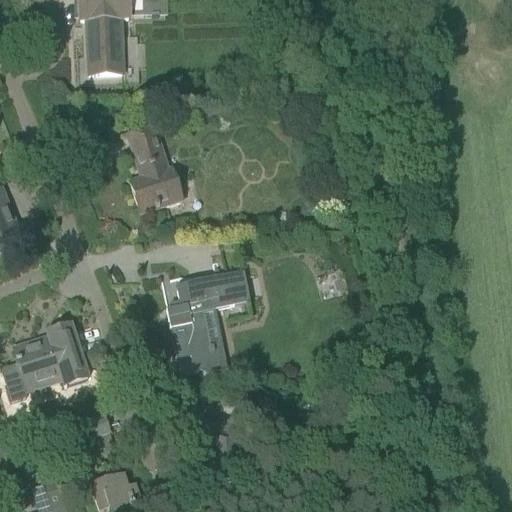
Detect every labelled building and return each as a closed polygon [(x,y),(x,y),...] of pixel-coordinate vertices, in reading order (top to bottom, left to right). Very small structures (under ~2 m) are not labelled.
[(125,0),(77,0),(79,26),(85,26),(87,80),(121,78),(119,24),(127,24),(125,0)] [(128,186),(139,219),(181,205),(171,173),(167,174),(153,130),(126,139),(140,183),(128,186)] [(0,192),(0,253),(21,244),(0,192)] [(211,356),(203,317),(250,307),(243,276),(175,290),(179,311),(165,313),(169,333),(183,330),(192,376),(197,375),(197,380),(226,374),(222,354),(211,356)] [(15,370),(0,374),(0,375),(6,395),(7,401),(8,403),(12,406),(16,406),(20,404),(23,402),(24,394),(26,393),(60,382),(62,387),(63,392),(86,384),(70,331),(46,338),(48,344),(14,355),(17,365),(14,366),(15,370)] [(76,448),(108,438),(102,420),(70,430),(76,448)] [(215,490),(215,489),(215,484),(239,483),(236,422),(198,423),(201,481),(200,481),(200,491),(215,490)] [(108,438),(76,448),(80,461),(112,451),(108,438)] [(139,511),(133,490),(125,492),(121,479),(89,490),(96,511),(139,511)] [(48,511),(63,511),(55,484),(41,489),(48,511)]
